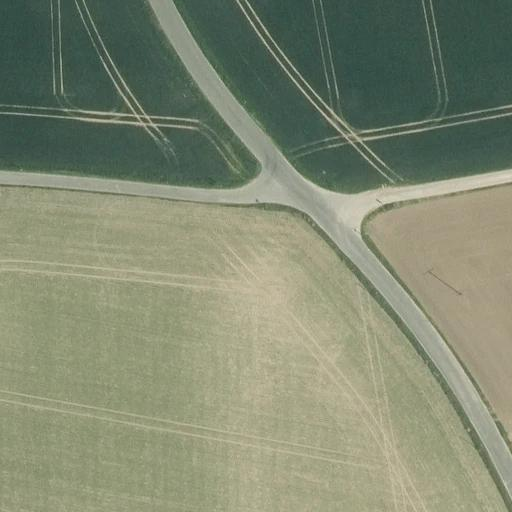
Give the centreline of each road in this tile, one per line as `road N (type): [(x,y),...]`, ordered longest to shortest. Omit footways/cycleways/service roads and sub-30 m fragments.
road 1 (tertiary): [(511,478),(459,378),(294,188)]
road 2 (unclassified): [(0,179),(248,199),(294,188)]
road 3 (tertiary): [(294,188),(224,109),(156,0)]
road 4 (track): [(314,210),(511,175)]
